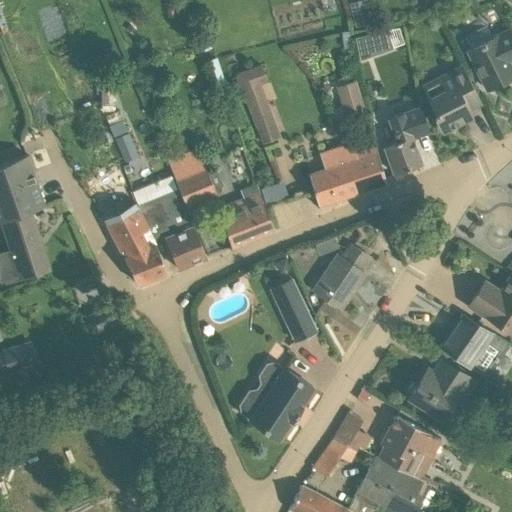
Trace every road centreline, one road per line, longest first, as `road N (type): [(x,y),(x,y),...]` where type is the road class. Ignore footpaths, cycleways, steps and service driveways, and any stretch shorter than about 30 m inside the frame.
road 1 (residential): [(260,511),(447,217),(463,175)]
road 2 (residential): [(158,302),(171,285),(419,180),(463,175)]
road 3 (residential): [(258,511),(158,302)]
road 4 (residential): [(158,302),(127,291),(45,129)]
